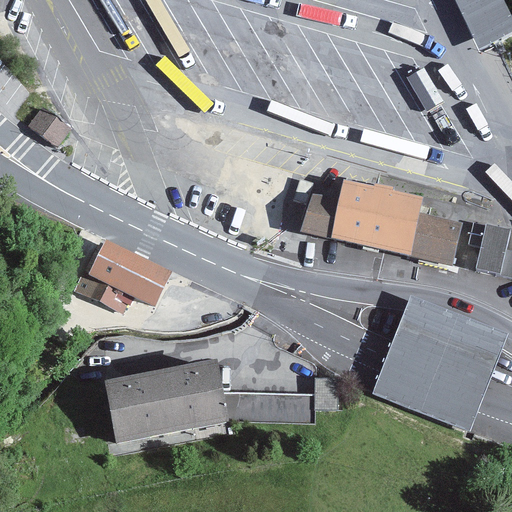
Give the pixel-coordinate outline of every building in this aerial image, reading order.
[(455,0),(473,50),(511,35),(511,30),(500,0),(455,0)] [(72,130),(41,108),(28,127),(58,149),(72,130)] [(340,196),(313,194),(300,232),(452,266),(463,223),(420,213),(423,197),(344,179),(340,196)] [(511,233),(486,227),(476,272),(511,280),(511,254),(506,253),(511,233)] [(172,276),(106,244),(104,249),(98,246),(84,276),(155,310),(165,290),(172,276)] [(387,356),(372,394),(470,432),(485,395),(507,337),(509,334),(411,295),(409,299),(387,356)] [(218,359),(105,381),(116,444),(229,422),(224,393),(218,359)] [(316,394),(224,393),(229,422),(316,425),(316,394)]
